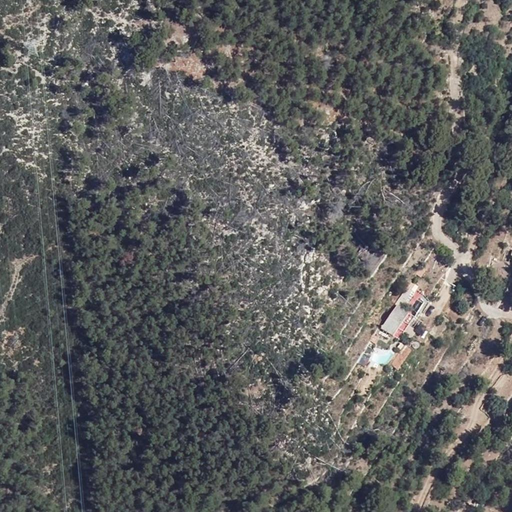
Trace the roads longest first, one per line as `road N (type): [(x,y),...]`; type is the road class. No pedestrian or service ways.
road 1 (track): [(372,511),(500,342),(507,319),(476,290),(472,253),(511,148)]
road 2 (track): [(472,253),(442,238),(438,214),(455,162),(458,52),(469,0)]
